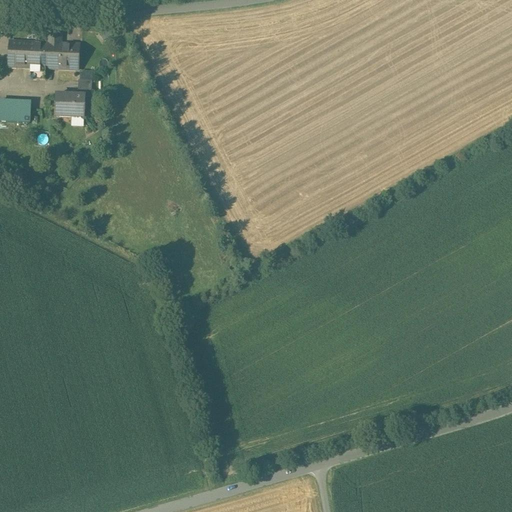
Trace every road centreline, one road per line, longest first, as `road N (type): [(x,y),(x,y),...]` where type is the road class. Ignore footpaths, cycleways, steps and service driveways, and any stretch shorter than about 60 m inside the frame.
road 1 (unclassified): [(251,0),(0,27)]
road 2 (unclassified): [(511,404),(321,464)]
road 3 (unclassified): [(321,464),(156,511)]
